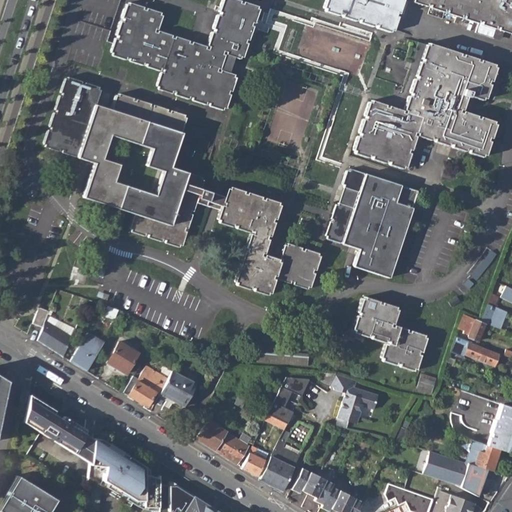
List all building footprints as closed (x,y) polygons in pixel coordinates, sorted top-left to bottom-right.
[(208,107),(222,111),(223,109),(225,110),(230,96),(227,95),(228,92),(231,93),(236,79),(233,78),(234,76),(228,74),(219,71),(224,55),(234,58),(239,60),(240,58),(242,59),(247,45),(244,44),(245,41),(248,42),(252,28),(250,27),(251,24),(253,24),(258,10),(255,9),(255,7),(242,3),(241,5),(239,4),(239,2),(233,0),(220,0),(217,12),(219,13),(218,16),(216,15),(211,30),(214,31),(213,34),(210,33),(205,48),(191,43),(191,45),(187,44),(188,42),(174,37),(173,40),(171,39),(171,37),(156,32),(161,17),(158,16),(159,14),(145,9),(144,12),(141,11),(141,9),(128,4),(127,6),(125,5),(120,19),(122,20),(121,22),(119,22),(114,37),(117,37),(116,40),(113,39),(109,53),(111,54),(111,55),(125,60),(126,59),(129,60),(129,61),(142,66),(143,64),(146,66),(146,67),(160,72),(155,87),(157,88),(157,90),(171,95),(172,93),(175,94),(174,96),(188,100),(189,98),(192,99),(191,101),(205,106),(206,103),(209,105),(208,107)] [(375,30),(388,34),(389,31),(392,32),(396,18),(394,17),(395,14),(398,15),(402,2),(399,1),(399,0),(325,0),(322,10),(325,10),(324,13),(337,17),(338,15),(341,16),(341,19),(355,23),(355,20),(359,22),(358,24),(372,29),(373,26),(376,27),(375,30)] [(511,0),(410,0),(410,1),(412,2),(412,5),(425,10),(426,7),(429,8),(428,10),(442,15),(443,12),(446,13),(445,16),(459,21),(460,18),(463,19),(463,21),(476,26),(473,35),(495,43),(497,42),(500,34),(510,37),(511,34),(511,0)] [(389,165),(403,170),(403,167),(406,168),(410,154),(408,154),(409,151),(411,151),(416,136),(432,142),(433,139),(436,140),(435,142),(450,147),(450,145),(453,146),(453,148),(466,153),(467,150),(470,151),(469,153),(483,158),(483,155),(486,156),(491,143),(488,142),(488,141),(489,139),(492,140),(496,126),(494,126),(494,123),(481,118),(480,121),(477,120),(478,117),(463,113),(466,102),(467,98),(469,99),(470,97),(482,101),(483,99),(485,100),(490,85),(488,85),(489,81),(491,82),(496,68),(494,67),(494,65),(479,59),(478,62),(476,61),(476,59),(462,54),(461,57),(459,56),(459,53),(429,43),(428,46),(426,45),(421,59),(423,60),(422,63),(420,62),(415,76),(418,77),(417,80),(414,79),(409,94),(412,95),(411,98),(408,97),(404,112),(389,107),(388,109),(385,108),(386,106),(372,101),(371,103),(369,103),(364,116),(366,117),(365,120),(363,120),(358,134),(361,135),(360,138),(358,137),(353,151),(355,152),(355,154),(369,159),(370,156),(373,157),(372,160),(387,165),(387,162),(390,163),(389,165)] [(224,55),(219,71),(228,74),(234,58),(224,55)] [(148,238),(161,243),(162,240),(165,241),(164,244),(178,248),(179,246),(181,246),(186,231),(184,231),(185,228),(187,228),(192,215),(189,214),(190,211),(192,212),(195,203),(197,198),(194,197),(196,193),(198,194),(200,189),(203,181),(200,180),(201,178),(171,169),(178,147),(187,120),(184,119),(185,117),(171,112),(170,114),(167,113),(168,111),(154,106),(153,108),(149,107),(150,105),(137,101),(136,103),(132,102),(133,100),(119,95),(119,97),(116,96),(111,111),(94,106),(99,91),(96,90),(96,88),(83,84),(83,85),(79,84),(79,82),(66,78),(65,80),(63,79),(58,94),(60,95),(59,97),(57,96),(52,111),(55,111),(54,114),(51,113),(47,127),(50,128),(49,131),(46,130),(41,145),(43,146),(43,148),(57,152),(57,150),(61,151),(60,153),(87,162),(93,164),(82,198),(133,215),(128,230),(130,230),(129,233),(144,237),(145,235),(148,236),(148,238)] [(344,186),(343,188),(358,193),(353,208),(351,207),(347,218),(333,213),(331,219),(333,220),(332,222),(330,221),(325,235),(327,236),(327,238),(359,249),(353,267),(388,278),(416,191),(350,170),(349,172),(347,171),(342,185),(344,186)] [(252,292),(267,296),(268,294),(270,294),(275,279),(291,284),(291,282),(294,284),(293,286),(306,290),(307,287),(310,288),(314,275),(311,274),(313,270),(316,271),(320,257),(317,256),(318,254),(305,250),(304,252),(301,251),(302,249),(287,244),(286,246),(283,245),(279,260),(264,254),(268,240),(266,240),(267,236),(269,237),(273,223),(272,223),(273,219),(275,220),(279,206),(277,205),(278,203),(264,199),(264,201),(261,200),(261,198),(247,193),(246,195),(243,194),(244,192),(230,187),(229,189),(227,189),(224,198),(222,203),(224,204),(223,207),(221,207),(220,211),(217,220),(219,221),(218,224),(216,223),(211,238),(213,239),(213,241),(227,246),(228,243),(231,244),(230,247),(244,252),(240,267),(242,268),(241,270),(238,270),(234,283),(236,284),(236,286),(250,291),(251,288),(253,289),(252,292)] [(338,205),(336,204),(333,213),(347,218),(351,207),(353,208),(358,193),(343,188),(339,203),(338,205)] [(197,198),(195,203),(215,210),(220,211),(221,207),(223,207),(224,204),(222,203),(224,198),(218,196),(200,189),(198,194),(196,193),(194,197),(197,198)] [(71,281),(84,285),(88,272),(79,269),(77,276),(73,275),(71,281)] [(500,296),(511,301),(511,287),(506,285),(500,296)] [(398,368),(413,372),(413,370),(415,371),(420,356),(418,355),(419,353),(421,353),(426,339),(423,338),(424,336),(410,332),(410,333),(407,333),(407,331),(400,328),(392,326),(397,311),(395,310),(395,307),(381,303),(381,305),(378,304),(378,301),(364,297),(363,299),(361,298),(356,313),(359,314),(358,316),(355,315),(351,329),(353,330),(352,332),(367,337),(367,335),(370,336),(370,338),(384,344),(379,358),(382,359),(381,362),(395,367),(396,364),(399,365),(398,368)] [(484,323),(489,325),(494,308),(486,304),(480,321),(484,323)] [(33,325),(42,329),(45,321),(49,312),(39,309),(33,325)] [(477,341),(484,323),(480,321),(462,313),(457,327),(464,330),(463,333),(468,335),(467,337),(477,341)] [(37,342),(63,358),(71,338),(45,321),(42,329),(37,342)] [(69,362),(85,372),(103,344),(87,334),(69,362)] [(462,355),(492,365),(496,354),(468,343),(469,341),(454,336),(450,349),(463,353),(462,355)] [(105,363),(124,374),(136,353),(117,342),(105,363)] [(146,367),(137,382),(154,392),(158,395),(167,379),(146,367)] [(157,397),(182,410),(196,384),(171,371),(167,379),(158,395),(157,397)] [(322,382),(330,385),(335,374),(325,373),(322,382)] [(335,374),(330,385),(333,390),(344,393),(336,417),(355,424),(361,406),(372,410),(377,396),(353,388),(355,381),(335,374)] [(414,391),(429,397),(435,382),(420,376),(414,391)] [(286,377),(267,416),(287,425),(292,413),(283,409),(291,393),(300,397),(308,380),(286,377)] [(145,407),(154,392),(137,382),(136,381),(127,396),(145,407)] [(42,399),(45,393),(38,389),(34,395),(42,399)] [(55,441),(89,462),(92,439),(84,433),(84,429),(63,415),(61,418),(57,415),(58,413),(29,394),(23,421),(49,438),(50,436),(56,440),(55,441)] [(500,404),(510,407),(511,400),(498,396),(496,403),(500,404)] [(234,404),(241,409),(245,402),(237,397),(234,404)] [(241,409),(252,416),(256,409),(245,402),(241,409)] [(493,420),(485,445),(498,449),(511,453),(511,407),(510,407),(500,404),(495,420),(493,420)] [(238,415),(248,421),(252,416),(241,409),(238,415)] [(264,422),(284,431),(287,425),(267,416),(264,422)] [(196,440),(215,451),(226,434),(226,433),(207,421),(196,440)] [(247,446),(226,434),(215,451),(236,465),(247,446)] [(84,508),(98,510),(100,495),(103,490),(130,506),(133,501),(142,501),(142,506),(157,507),(158,477),(148,474),(149,470),(107,444),(107,443),(100,439),(92,437),(92,439),(89,462),(90,464),(84,508)] [(282,492),(294,467),(299,455),(284,448),(286,443),(279,440),(269,461),(270,462),(258,480),(282,492)] [(486,469),(491,471),(498,449),(485,445),(479,444),(473,465),(486,469)] [(241,469),(257,477),(264,462),(251,456),(254,455),(256,451),(251,449),(241,469)] [(452,484),(477,496),(486,469),(473,465),(431,452),(423,475),(452,484)] [(321,467),(317,475),(333,483),(338,472),(329,467),(327,471),(321,467)] [(300,490),(308,494),(317,475),(302,468),(291,489),(299,493),(300,490)] [(314,501),(322,505),(331,486),(333,483),(317,475),(308,494),(315,497),(314,501)] [(45,511),(53,500),(15,477),(0,501),(0,511),(45,511)] [(216,511),(175,485),(168,485),(168,510),(171,511),(216,511)] [(427,511),(428,511),(431,501),(412,494),(404,490),(388,485),(384,496),(387,503),(394,500),(398,507),(405,504),(408,511),(427,511)] [(338,511),(346,494),(331,486),(322,505),(320,508),(327,511),(329,509),(335,511),(338,511)] [(483,511),(485,510),(472,503),(436,491),(431,501),(428,511),(427,511),(483,511)] [(357,511),(362,502),(346,494),(338,511),(357,511)]
